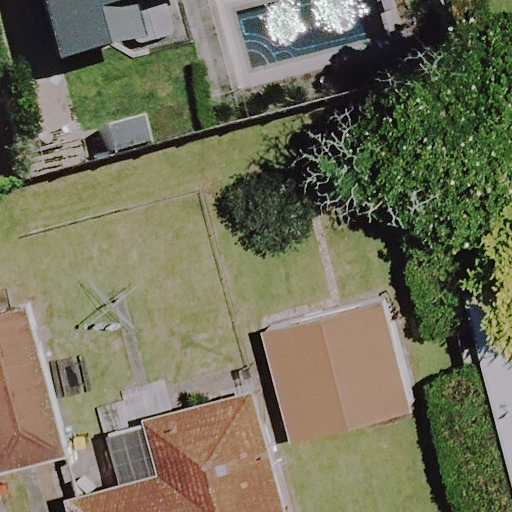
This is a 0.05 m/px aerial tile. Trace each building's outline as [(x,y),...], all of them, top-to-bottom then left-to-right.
[(19,0),(41,80),(105,63),(95,25),(190,0),(19,0)] [(511,279),(471,289),(511,449),(511,279)] [(35,295),(0,301),(0,479),(70,465),(35,295)] [(398,299),(270,323),(291,435),(420,411),(398,299)] [(295,511),(264,383),(156,409),(171,469),(75,492),(79,511),(295,511)]
